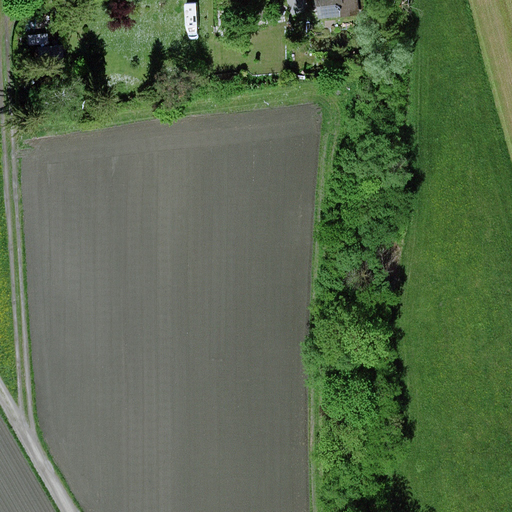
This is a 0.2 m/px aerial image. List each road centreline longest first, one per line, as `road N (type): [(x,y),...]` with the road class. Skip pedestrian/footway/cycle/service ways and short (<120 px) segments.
road 1 (track): [(25,451),(5,0)]
road 2 (track): [(0,404),(61,511)]
